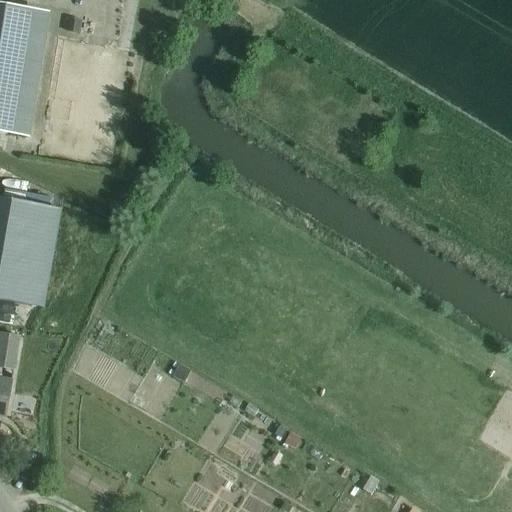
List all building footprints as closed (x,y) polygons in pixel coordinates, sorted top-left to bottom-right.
[(0,131),(26,136),(42,33),(46,13),(0,5),(0,131)] [(60,209),(0,198),(0,300),(43,308),(60,209)] [(0,366),(12,368),(17,337),(0,334),(0,366)] [(0,379),(0,415),(3,416),(9,381),(0,379)] [(280,425),(275,433),(281,436),(286,428),(280,425)] [(290,432),(285,442),(294,447),(300,437),(290,432)]
